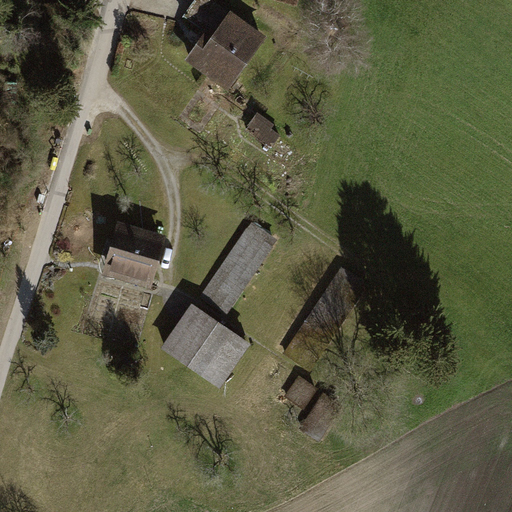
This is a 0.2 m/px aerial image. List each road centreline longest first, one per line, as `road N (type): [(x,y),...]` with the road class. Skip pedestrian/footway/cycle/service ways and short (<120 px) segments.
road 1 (track): [(0,377),(115,0)]
road 2 (track): [(92,80),(156,149),(176,201),(166,295)]
